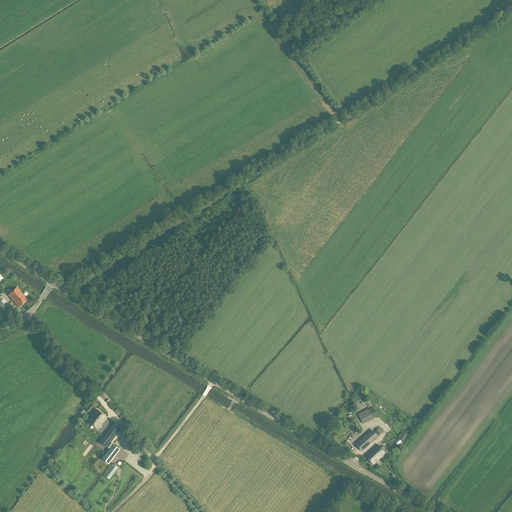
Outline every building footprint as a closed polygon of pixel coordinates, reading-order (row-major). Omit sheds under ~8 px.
[(19,308),(28,300),(17,288),(8,296),(19,308)] [(98,429),(106,418),(97,410),(88,421),(98,429)] [(372,418),(368,410),(365,412),(365,411),(359,415),(363,423),(363,422),(363,423),(372,418)] [(115,423),(111,429),(118,434),(122,429),(115,423)] [(361,451),(378,437),(372,430),(356,445),(361,451)] [(402,441),(403,441),(403,440),(407,435),(403,432),(398,438),(402,441)] [(104,438),(100,443),(107,448),(108,447),(111,443),(104,438)] [(110,448),(102,459),(109,464),(120,450),(113,444),(113,445),(110,448)] [(373,465),(386,454),(378,445),(365,456),(373,465)]
